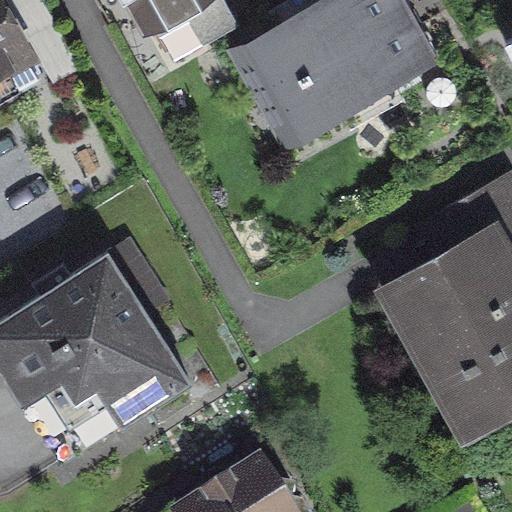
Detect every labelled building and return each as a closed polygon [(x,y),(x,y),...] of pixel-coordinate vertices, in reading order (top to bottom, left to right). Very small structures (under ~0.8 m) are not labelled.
[(0,0),(0,81),(38,61),(3,0),(0,0)] [(91,42),(68,0),(25,0),(58,60),(91,42)] [(141,0),(151,18),(184,0),(141,0)] [(327,0),(244,43),(289,128),(424,58),(393,0),(327,0)] [(227,346),(146,221),(10,309),(92,434),(227,346)] [(469,413),(511,388),(511,264),(489,224),(393,278),(469,413)] [(293,511),(264,462),(177,511),(293,511)]
